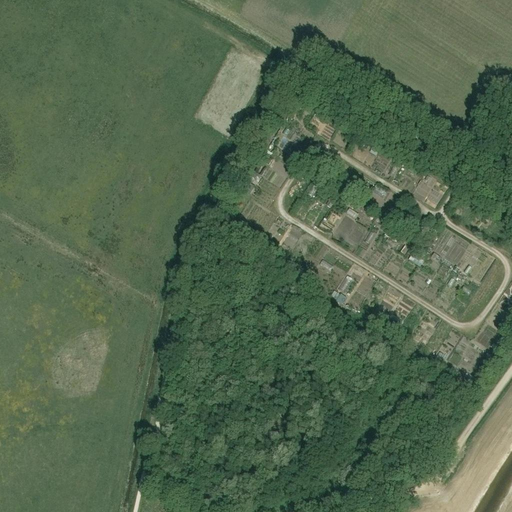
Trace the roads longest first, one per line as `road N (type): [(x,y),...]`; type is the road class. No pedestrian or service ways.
road 1 (track): [(463,176),(444,218),(502,258),(510,275),(479,319),(458,326),(282,213),(278,199),(297,167),(321,147),(435,212)]
road 2 (track): [(511,372),(428,486),(307,511)]
road 3 (track): [(511,212),(470,178),(406,147),(373,110),(331,103),(294,76)]
